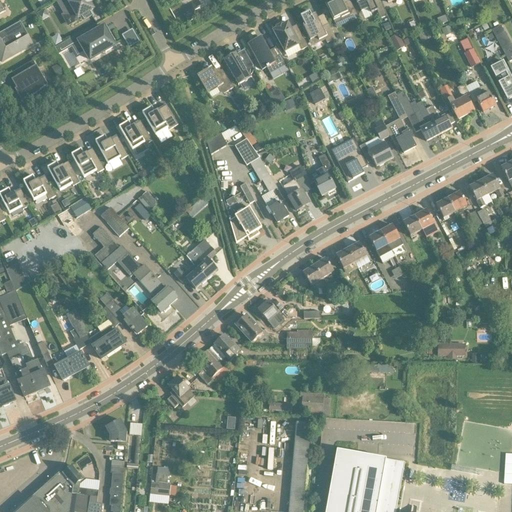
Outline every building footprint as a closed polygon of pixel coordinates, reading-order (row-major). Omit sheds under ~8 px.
[(76,18),(77,18),(78,19),(85,15),(93,10),(90,5),(92,4),(89,0),(58,0),(56,2),(63,15),(64,15),(76,18)] [(358,18),(353,9),(348,0),(343,3),(341,0),(334,0),(325,5),(337,29),(358,18)] [(376,0),(374,1),(372,0),(355,0),(361,13),(369,9),(371,14),(377,11),(381,20),(387,17),(379,0),(376,0)] [(45,10),(37,14),(42,22),(49,17),(45,10)] [(196,24),(194,20),(198,18),(194,10),(184,15),(188,23),(190,22),(192,26),(196,24)] [(317,38),(319,42),(324,39),(327,44),(336,40),(328,25),(322,28),(315,15),(311,16),(309,12),(309,13),(301,17),(300,17),(304,25),(303,26),(310,41),(317,38)] [(437,20),(439,26),(448,23),(445,16),(437,20)] [(382,26),(384,32),(390,29),(388,23),(382,26)] [(299,47),(301,51),(308,47),(298,29),(292,32),(287,24),(282,27),(281,26),(277,28),(277,30),(273,32),(285,54),(299,47)] [(59,55),(72,48),(79,43),(85,52),(90,61),(105,52),(105,53),(113,49),(112,48),(114,46),(104,28),(98,31),(95,25),(71,39),(55,48),(59,55)] [(13,26),(9,29),(3,32),(0,33),(0,59),(2,63),(11,58),(26,49),(13,26)] [(511,48),(501,26),(495,29),(492,31),(509,63),(511,61),(511,48)] [(444,37),(452,34),(449,28),(442,30),(444,37)] [(430,29),(422,32),(417,34),(421,43),(433,38),(430,29)] [(135,30),(124,34),(130,48),(141,44),(135,30)] [(57,46),(64,42),(60,34),(53,38),(57,46)] [(400,40),(397,35),(389,39),(396,52),(400,50),(396,43),(400,40)] [(269,52),(261,38),(248,46),(262,71),(267,69),(270,74),(285,66),(276,48),(269,52)] [(410,38),(403,42),(405,47),(413,43),(410,38)] [(473,50),(467,40),(460,43),(466,53),(473,50)] [(53,48),(50,43),(44,46),(47,51),(53,48)] [(357,51),(361,58),(368,54),(365,47),(357,51)] [(253,67),(250,61),(244,50),(237,54),(236,53),(225,60),(240,85),(251,79),(250,76),(251,75),(252,74),(253,73),(253,71),(253,70),(253,69),(252,68),(253,67)] [(473,50),(466,53),(464,54),(471,69),(480,64),(473,50)] [(48,87),(33,61),(12,74),(15,79),(12,81),(17,90),(15,91),(22,102),(27,99),(29,98),(29,97),(48,87)] [(338,66),(340,70),(349,66),(346,61),(338,66)] [(65,73),(60,64),(52,69),(57,78),(65,73)] [(511,80),(504,64),(494,69),(491,71),(504,95),(507,101),(511,98),(511,80)] [(233,89),(227,80),(222,71),(216,75),(212,68),(207,71),(208,71),(198,77),(207,92),(211,98),(219,93),(224,94),(233,89)] [(319,72),(309,78),(313,85),(322,80),(319,72)] [(322,94),(325,100),(330,97),(325,87),(309,95),(312,99),(322,94)] [(474,113),(466,98),(463,100),(462,99),(455,103),(447,87),(439,91),(445,102),(448,100),(450,105),(458,121),(474,113)] [(474,92),(469,95),(473,102),(476,101),(483,113),(495,107),(485,87),(474,92)] [(270,94),(276,104),(284,100),(278,89),(270,94)] [(372,89),(366,91),(372,102),(377,100),(372,89)] [(439,136),(426,110),(422,103),(416,105),(420,113),(415,115),(404,93),(402,94),(397,96),(396,97),(400,105),(407,118),(408,118),(415,134),(420,131),(426,142),(439,136)] [(273,105),(271,100),(265,103),(268,108),(273,105)] [(282,105),(285,112),(295,109),(291,101),(282,105)] [(245,109),(242,104),(237,107),(240,113),(245,109)] [(156,136),(165,130),(167,129),(169,131),(178,126),(166,105),(165,106),(165,107),(155,113),(152,108),(142,114),(156,136)] [(401,122),(407,118),(400,105),(393,108),(399,120),(400,122),(401,122)] [(426,110),(439,136),(452,129),(450,126),(455,123),(450,114),(439,120),(433,107),(426,110)] [(240,115),(243,121),(250,117),(246,111),(240,115)] [(236,126),(243,123),(242,122),(240,118),(234,122),(236,126)] [(380,120),(374,123),(375,130),(374,130),(380,142),(390,137),(385,128),(384,125),(383,126),(380,120)] [(394,146),(398,144),(404,154),(415,148),(411,140),(412,139),(408,130),(406,127),(405,128),(401,122),(400,122),(399,120),(385,128),(390,137),(394,146)] [(119,128),(132,150),(134,153),(152,142),(140,122),(139,122),(140,123),(132,128),(128,123),(119,128)] [(228,146),(225,141),(221,135),(207,143),(211,156),(228,146)] [(128,157),(117,137),(108,142),(105,137),(95,142),(108,165),(120,158),(121,161),(128,157)] [(254,151),(248,142),(247,140),(244,142),(235,147),(247,167),(250,165),(260,182),(262,182),(269,193),(261,198),(267,207),(265,209),(269,215),(271,214),(273,218),(274,218),(277,224),(288,217),(276,197),(275,198),(272,192),(277,188),(254,151)] [(356,174),(367,168),(353,140),(346,144),(349,150),(335,158),(348,183),(358,178),(356,174)] [(186,144),(190,151),(196,148),(192,141),(186,144)] [(393,160),(385,143),(367,152),(372,162),(373,162),(376,169),(393,160)] [(257,153),(263,149),(259,144),(253,148),(257,153)] [(104,170),(93,151),(84,156),(81,150),(71,156),(84,178),(96,172),(97,174),(104,170)] [(331,169),(324,156),(318,158),(325,172),(331,169)] [(273,161),(268,157),(264,162),(270,166),(273,161)] [(511,190),(511,162),(501,169),(508,183),(511,190)] [(80,183),(69,164),(60,169),(57,163),(47,169),(60,191),(72,184),(73,187),(80,183)] [(144,170),(138,174),(141,180),(148,176),(144,170)] [(335,190),(327,174),(313,181),(321,197),(335,190)] [(294,181),(282,188),(297,212),(309,205),(303,195),(311,191),(306,175),(300,179),(293,180),(294,181)] [(131,179),(134,184),(140,181),(137,176),(131,179)] [(481,182),(488,196),(495,192),(499,200),(499,199),(504,197),(500,190),(493,176),(481,182)] [(56,197),(45,177),(36,182),(33,177),(23,182),(34,201),(35,201),(46,195),(49,201),(56,197)] [(485,207),(482,200),(488,196),(481,182),(469,188),(476,202),(480,210),(485,207)] [(246,185),(240,187),(249,205),(255,202),(246,185)] [(30,207),(27,202),(21,191),(12,195),(9,190),(0,194),(0,196),(9,215),(11,214),(22,208),(23,211),(30,207)] [(147,192),(138,201),(140,203),(149,213),(158,204),(149,195),(147,192)] [(448,200),(455,214),(467,207),(459,193),(448,200)] [(227,202),(231,208),(238,204),(235,198),(227,202)] [(58,217),(76,237),(83,231),(72,219),(76,217),(77,219),(92,211),(85,200),(58,217)] [(67,200),(61,203),(64,208),(70,205),(67,200)] [(443,220),(455,214),(448,200),(436,206),(443,220)] [(200,202),(195,206),(200,211),(204,207),(200,202)] [(135,210),(145,222),(151,217),(140,205),(135,210)] [(230,220),(229,220),(236,244),(247,238),(249,240),(248,241),(249,242),(259,235),(259,234),(256,236),(255,233),(262,229),(249,208),(245,211),(242,206),(233,211),(236,216),(235,217),(235,219),(230,221),(230,220)] [(119,238),(129,229),(111,209),(101,218),(119,238)] [(477,214),(483,224),(485,228),(492,224),(484,210),(477,214)] [(415,217),(422,231),(427,239),(438,233),(426,211),(415,217)] [(483,224),(477,214),(476,212),(469,216),(476,228),(482,225),(483,224)] [(410,238),(422,231),(415,217),(403,224),(410,238)] [(35,219),(29,222),(32,228),(38,225),(35,219)] [(392,226),(380,233),(394,259),(397,257),(406,252),(400,240),(392,226)] [(97,241),(99,243),(108,236),(101,228),(93,236),(97,241)] [(382,265),(394,259),(380,233),(369,239),(382,265)] [(491,244),(499,239),(498,234),(488,239),(491,244)] [(104,249),(113,241),(108,236),(99,243),(104,249)] [(104,249),(111,256),(119,249),(113,241),(104,249)] [(203,255),(192,264),(197,269),(206,281),(207,281),(212,277),(211,276),(217,271),(210,262),(209,261),(217,255),(205,241),(197,248),(198,249),(203,255)] [(347,250),(354,263),(366,257),(359,244),(347,250)] [(119,249),(111,256),(102,265),(107,271),(117,263),(127,253),(122,247),(119,249)] [(102,265),(111,256),(104,249),(95,257),(102,265)] [(343,270),(354,263),(347,250),(336,257),(343,270)] [(117,263),(121,268),(132,258),(127,253),(117,263)] [(121,268),(126,273),(137,264),(132,258),(121,268)] [(8,264),(11,268),(19,263),(16,259),(8,264)] [(314,267),(322,281),(334,273),(325,260),(314,267)] [(11,268),(7,271),(10,277),(23,270),(19,263),(11,268)] [(134,276),(141,269),(137,264),(126,273),(130,278),(133,275),(134,276)] [(139,283),(140,284),(152,273),(145,266),(141,269),(134,276),(140,283),(139,283)] [(311,288),(322,281),(314,267),(303,274),(311,288)] [(392,271),(398,284),(407,280),(401,267),(392,271)] [(178,270),(173,274),(175,277),(182,284),(186,280),(195,290),(202,285),(207,281),(206,281),(197,269),(191,274),(189,271),(183,276),(180,272),(178,270)] [(10,277),(14,284),(27,276),(23,270),(10,277)] [(166,289),(152,273),(140,284),(154,300),(151,303),(157,310),(161,314),(177,300),(170,292),(167,289),(166,289)] [(18,290),(31,282),(27,276),(14,284),(18,290)] [(6,284),(3,286),(7,296),(15,292),(11,282),(10,282),(6,284)] [(358,293),(352,284),(347,288),(353,297),(358,293)] [(15,293),(0,299),(0,304),(10,328),(27,321),(15,293)] [(107,294),(100,301),(104,306),(106,307),(120,324),(120,325),(121,326),(125,323),(132,332),(133,332),(134,331),(137,335),(138,335),(147,328),(141,320),(132,309),(129,312),(129,311),(123,316),(119,312),(122,310),(115,302),(113,300),(107,294)] [(278,314),(275,310),(268,302),(258,311),(268,324),(274,318),(279,324),(280,323),(282,326),(285,323),(283,320),(284,320),(278,313),(278,314)] [(14,337),(10,328),(0,304),(0,353),(1,357),(7,354),(19,349),(14,337)] [(106,307),(100,312),(108,321),(112,325),(101,333),(113,352),(126,344),(120,336),(115,328),(120,324),(106,307)] [(113,352),(101,333),(89,341),(86,336),(89,334),(75,311),(66,316),(75,330),(79,337),(85,348),(91,344),(101,361),(113,352)] [(263,336),(253,324),(246,317),(236,327),(235,329),(251,347),(254,345),(253,344),(262,335),(263,336)] [(74,340),(79,337),(75,330),(70,333),(74,340)] [(43,343),(40,335),(34,337),(38,345),(43,343)] [(74,340),(73,340),(80,351),(85,348),(79,337),(74,340)] [(224,337),(210,349),(221,362),(225,359),(230,364),(238,357),(237,355),(241,351),(239,349),(232,342),(230,343),(224,337)] [(312,339),(287,339),(287,350),(307,351),(307,348),(312,348),(312,347),(316,347),(319,345),(320,343),(320,340),(316,340),(312,339)] [(48,368),(54,365),(43,343),(38,345),(43,356),(42,357),(48,368)] [(439,346),(438,351),(442,351),(442,357),(448,357),(448,360),(456,360),(462,360),(462,357),(464,357),(464,346),(445,346),(442,346),(439,346)] [(26,366),(19,349),(7,354),(13,370),(25,399),(37,393),(26,366)] [(210,349),(196,362),(202,369),(196,374),(203,381),(208,386),(214,381),(212,379),(223,370),(222,369),(225,367),(221,362),(210,349)] [(67,360),(76,375),(89,368),(80,353),(67,360)] [(63,382),(76,375),(67,360),(54,366),(63,382)] [(26,366),(37,393),(50,388),(43,371),(41,372),(37,361),(26,366)] [(380,367),(371,366),(360,366),(359,373),(386,374),(386,367),(380,367)] [(0,372),(0,401),(3,408),(3,407),(9,405),(15,402),(11,393),(5,379),(2,371),(0,372)] [(172,397),(167,401),(174,409),(179,405),(182,408),(186,405),(184,403),(193,395),(185,386),(178,379),(169,387),(173,391),(170,394),(172,397)] [(300,398),(299,410),(301,410),(301,417),(322,418),(322,417),(323,399),(323,396),(316,395),(305,394),(300,394),(300,398)] [(269,404),(269,412),(291,413),(292,406),(269,404)] [(228,430),(236,431),(236,419),(229,419),(228,430)] [(127,434),(120,421),(115,424),(115,423),(113,424),(113,425),(106,428),(111,437),(110,443),(117,443),(117,447),(126,448),(127,434)] [(141,437),(142,426),(131,425),(130,436),(137,437),(141,437)] [(330,490),(325,511),(396,511),(402,478),(404,470),(405,464),(402,463),(357,455),(337,451),(337,452),(335,460),(330,490)] [(111,493),(122,494),(124,463),(112,462),(111,474),(116,475),(115,480),(112,480),(111,493)] [(72,495),(98,498),(99,491),(79,488),(80,485),(85,480),(80,474),(79,475),(72,467),(62,475),(73,488),(72,495)] [(73,488),(62,475),(60,473),(37,494),(53,511),(70,511),(72,495),(73,488)] [(167,484),(168,476),(156,475),(155,483),(155,484),(167,484)] [(139,483),(137,494),(145,495),(147,484),(139,483)] [(169,497),(170,487),(152,485),(151,495),(169,497)] [(120,511),(122,494),(111,493),(110,507),(112,507),(111,511),(120,511)] [(53,511),(37,494),(16,511),(53,511)] [(303,511),(305,495),(291,494),(289,511),(303,511)] [(97,504),(98,498),(72,495),(70,511),(101,511),(102,505),(97,504)]
